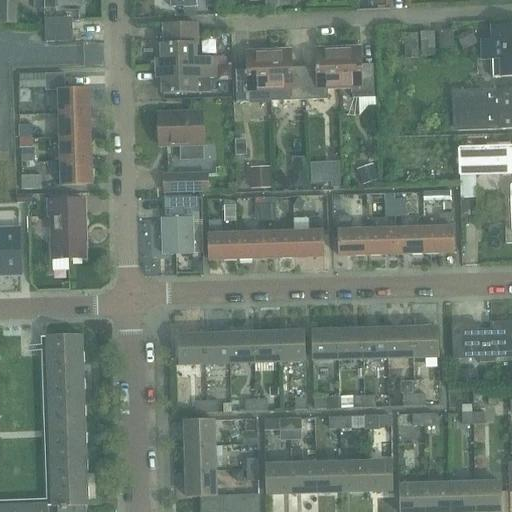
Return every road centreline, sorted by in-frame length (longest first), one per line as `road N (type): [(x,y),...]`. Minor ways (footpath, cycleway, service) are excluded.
road 1 (residential): [(130,297),(511,286)]
road 2 (residential): [(212,25),(511,14)]
road 3 (residential): [(130,297),(119,0)]
road 4 (residential): [(140,511),(130,308)]
road 5 (residential): [(0,311),(130,308)]
